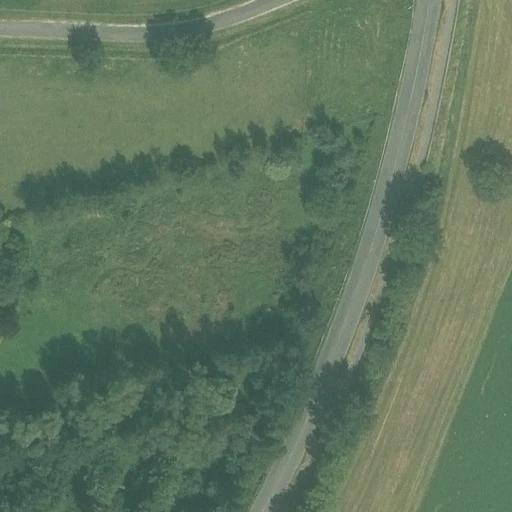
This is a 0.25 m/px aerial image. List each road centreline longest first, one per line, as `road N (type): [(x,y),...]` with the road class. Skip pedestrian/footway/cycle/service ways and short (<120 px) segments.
road 1 (tertiary): [(423,0),(380,215),(315,388),(255,511)]
road 2 (residential): [(0,34),(188,35),(277,0)]
